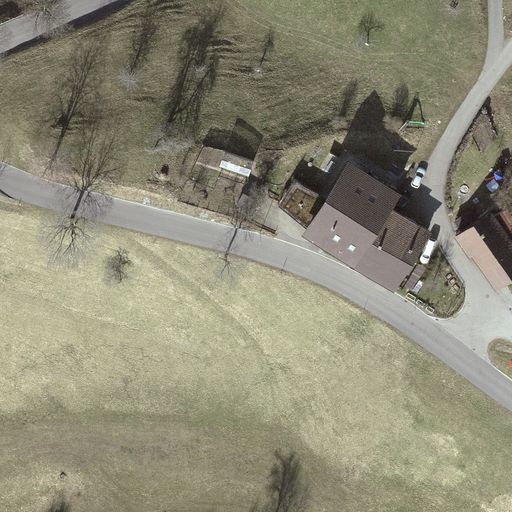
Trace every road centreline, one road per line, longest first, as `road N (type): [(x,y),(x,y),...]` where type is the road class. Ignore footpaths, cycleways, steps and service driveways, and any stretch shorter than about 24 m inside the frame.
road 1 (tertiary): [(0,175),(314,268),(425,328),(511,391)]
road 2 (track): [(445,284),(428,184),(431,156),(511,37)]
